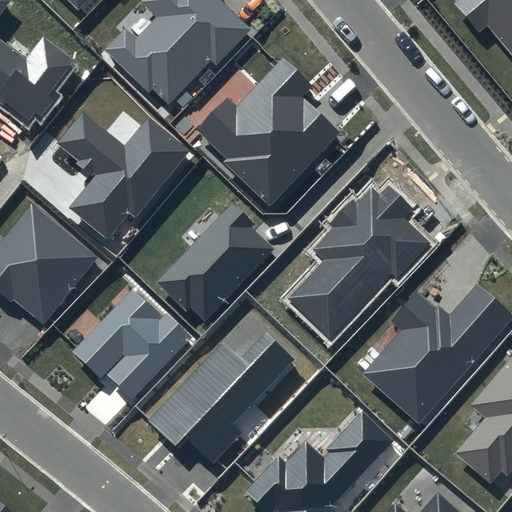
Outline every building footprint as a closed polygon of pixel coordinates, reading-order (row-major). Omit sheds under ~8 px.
[(0,15),(10,0),(0,0),(0,103),(26,123),(34,112),(41,118),(54,100),(47,96),(74,59),(42,37),(27,58),(0,39),(0,15)] [(68,0),(78,10),(88,0),(68,0)] [(222,0),(142,0),(140,2),(156,17),(135,39),(125,29),(105,50),(149,92),(152,88),(168,104),(211,60),(217,65),(252,29),(222,1),(222,0)] [(511,0),(459,0),(455,4),(478,32),(488,24),(511,53),(511,0)] [(314,87),(284,58),(237,106),(227,97),(197,129),(227,159),(224,162),(270,206),(341,133),(304,97),(314,87)] [(191,151),(148,117),(125,147),(82,113),(58,144),(78,159),(76,163),(93,177),(69,208),(109,239),(129,214),(136,219),(191,151)] [(412,209),(389,187),(380,195),(372,188),(357,203),(353,199),(329,224),(332,227),(311,249),(323,260),(287,298),(331,339),(393,274),(398,279),(431,243),(404,218),(412,209)] [(254,225),(231,202),(155,283),(186,312),(190,307),(204,321),(273,248),(251,228),(254,225)] [(98,257),(32,204),(0,243),(0,293),(42,327),(98,257)] [(511,317),(511,316),(476,285),(450,315),(439,306),(436,309),(416,292),(390,322),(400,331),(362,375),(419,424),(511,317)] [(192,336),(167,312),(162,317),(133,290),(74,352),(101,378),(106,372),(133,398),(192,336)] [(294,359),(265,332),(240,358),(221,340),(146,421),(178,451),(188,440),(213,463),(241,434),(231,425),(294,359)] [(511,353),(468,405),(484,418),(454,453),(490,484),(501,471),(507,475),(511,469),(511,353)] [(392,441),(361,413),(327,450),(330,453),(325,458),(306,441),(287,462),(279,455),(245,492),(267,511),(272,511),(275,509),(278,511),(332,511),(329,509),(392,441)] [(461,511),(437,490),(418,511),(406,511),(396,502),(387,511),(461,511)] [(10,511),(0,503),(0,511),(10,511)]
